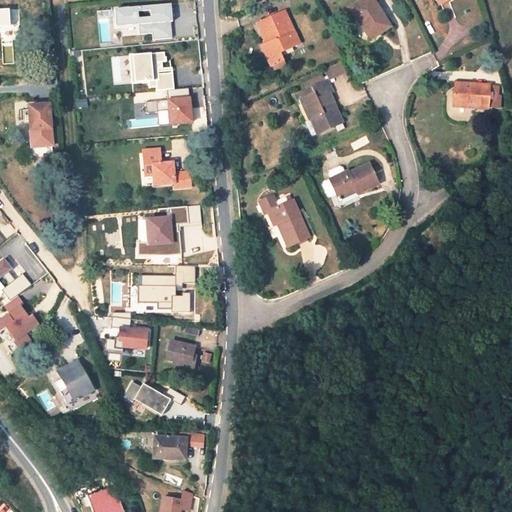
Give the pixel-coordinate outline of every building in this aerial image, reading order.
[(390,27),(372,0),(363,0),(351,8),(367,35),(378,27),(382,33),(390,27)] [(299,43),(285,12),(257,25),(266,44),(261,47),(271,67),(283,61),(280,53),(299,43)] [(159,58),(157,34),(150,34),(149,27),(137,28),(138,36),(133,36),(136,61),(159,58)] [(370,40),(382,33),(378,27),(367,35),(370,40)] [(126,53),(125,42),(112,44),(113,55),(126,53)] [(285,65),(283,61),(271,67),(273,72),(285,65)] [(152,83),(151,73),(134,74),(135,84),(152,83)] [(341,119),(329,94),(333,92),(327,81),(313,87),(315,93),(300,100),(310,121),(315,119),(322,133),(332,128),(330,123),(341,119)] [(489,85),(455,83),(453,105),(487,108),(488,106),(496,106),(498,87),(489,86),(489,85)] [(52,130),(49,104),(28,106),(30,131),(52,130)] [(315,119),(310,121),(317,135),(322,133),(315,119)] [(330,123),(332,128),(343,124),(341,119),(330,123)] [(152,186),(173,184),(174,189),(190,188),(189,172),(173,173),(172,162),(165,163),(160,163),(159,159),(159,152),(149,153),(142,153),(142,160),(143,165),(150,165),(151,176),(152,186)] [(378,184),(368,164),(349,174),(348,172),(330,180),(337,196),(355,188),(356,191),(357,194),(378,184)] [(151,176),(150,165),(143,165),(144,176),(144,177),(151,176)] [(338,200),(356,191),(355,188),(337,196),(338,200)] [(259,201),(264,213),(268,212),(274,224),(279,222),(289,244),(308,235),(292,201),(289,202),(287,198),(276,203),(273,195),(259,201)] [(192,277),(189,248),(188,248),(187,241),(169,242),(171,268),(176,267),(178,279),(192,277)] [(33,341),(27,332),(41,324),(34,313),(31,315),(19,295),(4,304),(10,313),(0,319),(0,326),(15,352),(33,341)] [(132,327),(132,318),(114,318),(113,327),(120,328),(119,348),(149,349),(150,328),(132,327)] [(198,335),(199,329),(186,326),(185,333),(198,335)] [(191,357),(194,346),(171,341),(167,360),(174,361),(190,365),(191,357)] [(194,368),(196,358),(191,357),(190,365),(174,361),(173,364),(192,369),(194,368)] [(75,402),(94,391),(77,362),(58,372),(75,402)] [(125,396),(165,413),(172,397),(133,380),(125,396)] [(151,459),(185,460),(186,434),(158,432),(157,451),(152,451),(151,459)] [(204,447),(204,434),(194,434),(194,447),(204,447)] [(124,511),(114,485),(87,495),(89,500),(93,511),(124,511)] [(82,511),(93,511),(89,500),(79,503),(82,511)] [(194,511),(196,504),(189,503),(187,511),(194,511)]
